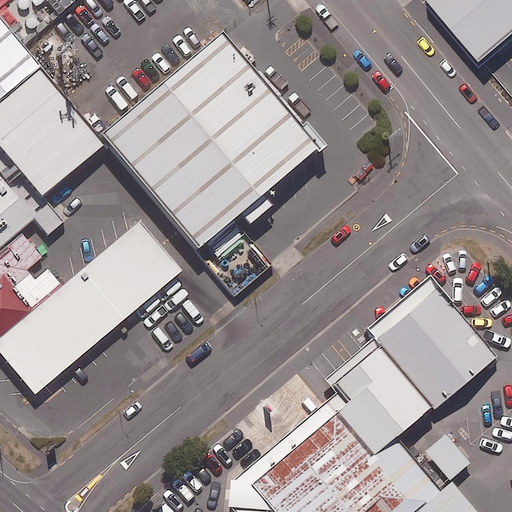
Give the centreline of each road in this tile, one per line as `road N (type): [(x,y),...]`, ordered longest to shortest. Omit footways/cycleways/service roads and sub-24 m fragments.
road 1 (unclassified): [(481,152),(56,511)]
road 2 (unclassified): [(351,0),(481,152)]
